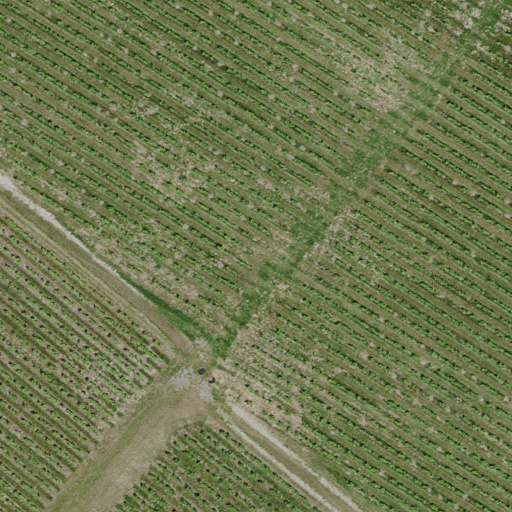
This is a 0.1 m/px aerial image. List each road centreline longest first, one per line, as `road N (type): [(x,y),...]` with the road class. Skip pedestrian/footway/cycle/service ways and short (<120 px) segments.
road 1 (track): [(507,0),(85,511)]
road 2 (track): [(356,511),(232,412),(176,327),(0,184)]
